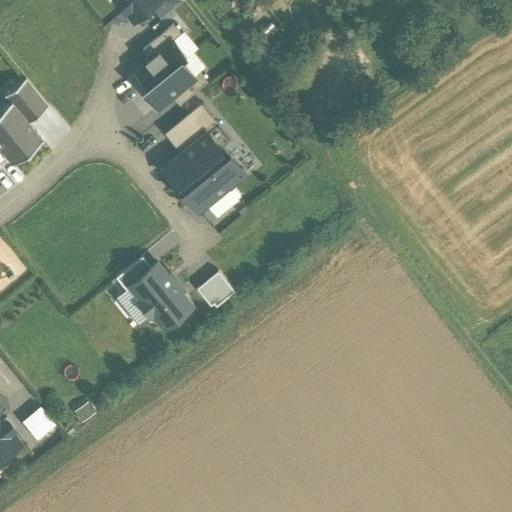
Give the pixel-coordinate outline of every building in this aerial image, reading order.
[(112,0),(134,26),(151,12),(160,5),(156,0),(112,0)] [(151,12),(161,25),(183,7),(177,0),(156,0),(160,5),(151,12)] [(142,56),(150,65),(180,40),(173,31),(142,56)] [(268,41),(252,51),(265,70),(280,60),(268,41)] [(150,65),(136,77),(149,93),(182,67),(187,63),(173,47),(150,65)] [(195,83),(182,67),(145,97),(158,113),(172,102),(195,83)] [(195,83),(172,102),(180,111),(207,89),(199,79),(195,83)] [(11,108),(29,129),(49,112),(26,84),(5,102),(11,108)] [(0,116),(0,153),(14,170),(43,146),(29,129),(11,108),(0,116)] [(207,138),(218,129),(201,108),(164,139),(180,159),(206,137),(207,138)] [(180,159),(163,173),(178,191),(181,189),(187,195),(184,197),(199,216),(212,205),(231,189),(245,178),(223,151),(220,153),(207,138),(206,137),(180,159)] [(241,200),(231,189),(212,205),(221,216),(241,200)] [(126,294),(131,291),(152,273),(142,262),(116,283),(126,294)] [(152,273),(131,291),(141,304),(139,306),(151,320),(153,318),(165,332),(192,310),(181,296),(183,295),(171,280),(169,282),(157,268),(152,273)] [(234,296),(218,276),(198,293),(197,294),(211,311),(214,309),(216,311),(234,296)] [(24,429),(39,447),(57,433),(42,415),(24,429)] [(3,426),(0,422),(0,465),(21,448),(11,436),(13,434),(5,424),(3,426)]
